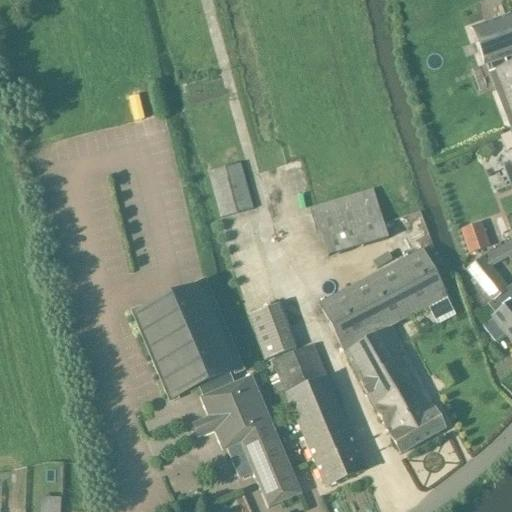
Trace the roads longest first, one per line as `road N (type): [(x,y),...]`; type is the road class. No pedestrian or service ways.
road 1 (track): [(264,210),(202,0)]
road 2 (tertiary): [(420,511),(511,432)]
